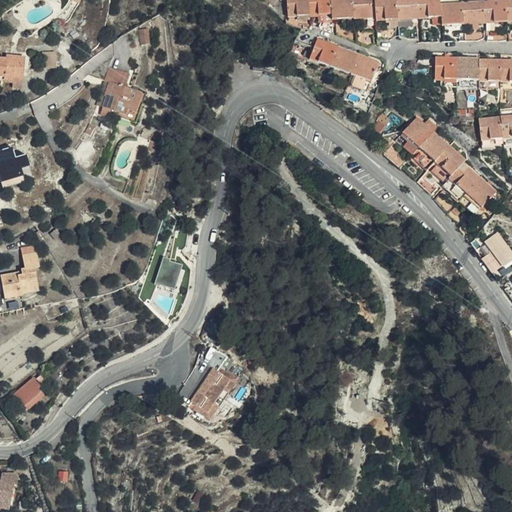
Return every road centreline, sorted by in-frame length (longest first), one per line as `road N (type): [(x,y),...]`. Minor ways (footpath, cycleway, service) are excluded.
road 1 (tertiary): [(262,92),(298,100),(406,199),(511,322)]
road 2 (tertiary): [(262,92),(241,102),(225,125),(218,221),(201,297),(191,322),(167,346)]
road 3 (unclassified): [(167,346),(170,378),(109,396),(86,421),(92,511)]
road 4 (tertiary): [(167,346),(96,382),(43,438),(0,451)]
road 5 (residential): [(0,120),(61,90),(120,43)]
